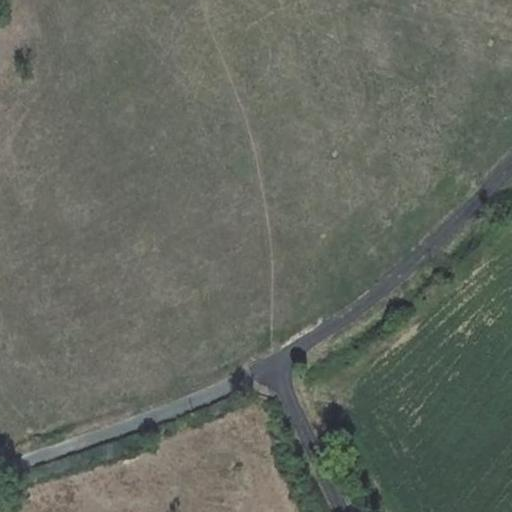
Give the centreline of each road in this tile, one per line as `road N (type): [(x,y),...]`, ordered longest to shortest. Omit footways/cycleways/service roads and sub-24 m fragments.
road 1 (unclassified): [(282,360),(146,419),(0,468)]
road 2 (unclassified): [(511,167),(365,310),(282,360)]
road 3 (unclassified): [(282,360),(349,511)]
